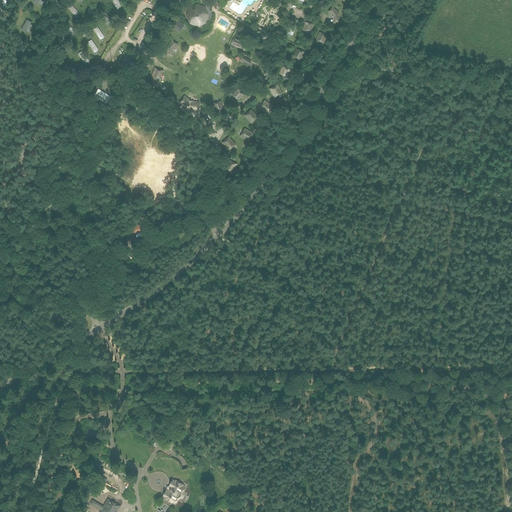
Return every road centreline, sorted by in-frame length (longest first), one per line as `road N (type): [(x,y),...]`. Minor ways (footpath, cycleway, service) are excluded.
road 1 (tertiary): [(219,233),(350,48)]
road 2 (unclassified): [(98,327),(90,294),(136,244),(189,212),(219,233)]
road 3 (track): [(331,366),(511,365)]
road 4 (track): [(106,115),(129,98),(182,123),(186,213)]
road 5 (track): [(400,199),(332,353)]
road 6 (residential): [(511,84),(378,67),(350,48)]
road 7 (track): [(218,144),(262,85),(288,0)]
road 8 (track): [(188,370),(327,368),(332,353)]
road 9 (tertiary): [(98,327),(219,233)]
road 10 (track): [(6,159),(25,107),(45,94),(106,115)]
road 11 (track): [(63,382),(25,511)]
road 12 (track): [(63,382),(74,371),(188,370)]
road 13 (track): [(509,511),(501,385)]
